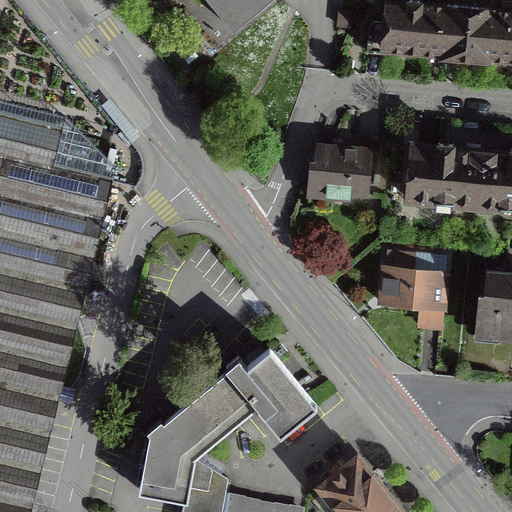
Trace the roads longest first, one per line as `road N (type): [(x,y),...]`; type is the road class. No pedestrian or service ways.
road 1 (residential): [(511,101),(322,89),(251,234)]
road 2 (residential): [(251,234),(66,0)]
road 3 (residential): [(409,424),(251,234)]
